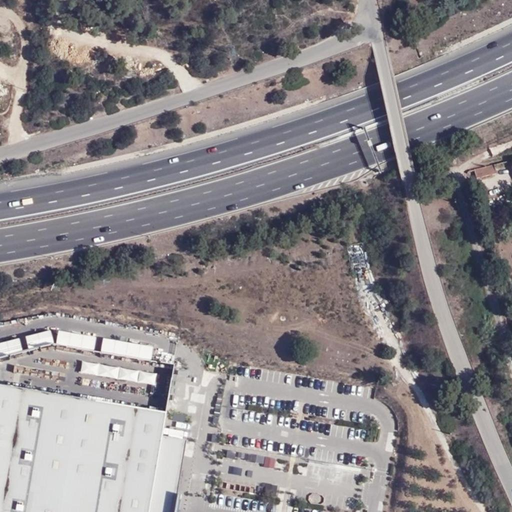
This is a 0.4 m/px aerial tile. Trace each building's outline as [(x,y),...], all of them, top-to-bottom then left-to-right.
[(499,173),(496,163),(492,165),(479,168),(478,168),(481,177),(482,177),(483,177),(499,173)] [(26,335),(29,347),(54,341),(51,329),(26,335)] [(95,349),(97,336),(59,329),(57,342),(95,349)] [(104,336),(101,348),(152,358),(154,346),(104,336)] [(0,355),(23,350),(20,337),(0,342),(0,355)] [(169,408),(176,361),(138,356),(136,369),(82,361),(81,373),(160,384),(158,399),(141,396),(140,404),(169,408)] [(0,385),(0,511),(150,511),(163,436),(167,413),(0,385)] [(230,446),(244,446),(244,435),(230,434),(230,446)] [(175,511),(187,441),(163,436),(150,511),(175,511)] [(311,445),(308,458),(320,460),(322,448),(311,445)] [(347,446),(328,446),(328,460),(347,459),(347,446)]
